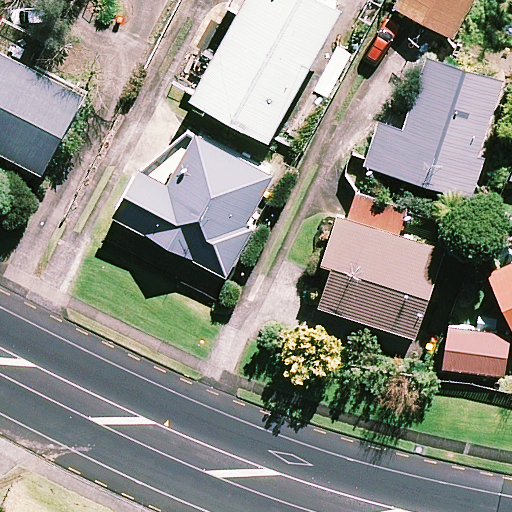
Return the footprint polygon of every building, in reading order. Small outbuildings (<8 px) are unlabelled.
[(344,22),(305,0),(257,0),(196,111),(271,153),(344,22)] [(467,0),(399,0),(394,9),(448,37),(467,0)] [(495,74),(420,55),(409,97),(381,90),(360,165),(463,193),(495,74)] [(87,104),(0,60),(0,159),(47,183),(87,104)] [(280,187),(200,146),(173,197),(144,181),(119,228),(229,285),(280,187)] [(403,207),(341,188),(305,302),(407,334),(436,245),(395,231),(403,207)] [(511,339),(511,253),(480,267),(511,340),(511,339)] [(502,329),(441,324),(438,368),(499,373),(502,329)]
